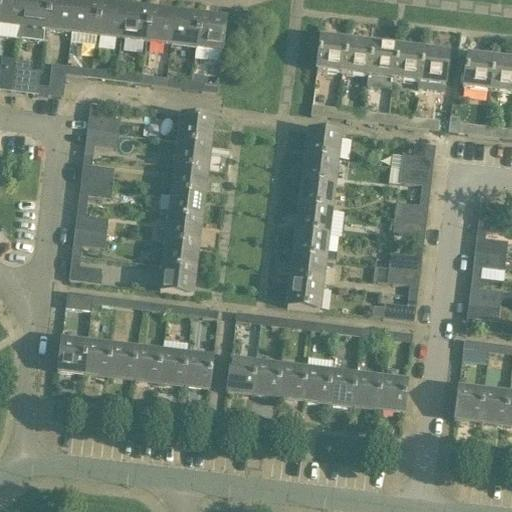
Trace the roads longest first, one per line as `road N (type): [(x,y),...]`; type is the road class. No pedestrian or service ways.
road 1 (residential): [(511,183),(459,178),(415,511)]
road 2 (residential): [(415,511),(159,479)]
road 3 (residential): [(0,120),(58,127),(42,285)]
road 4 (residential): [(25,466),(32,325)]
road 5 (residential): [(159,479),(25,466)]
